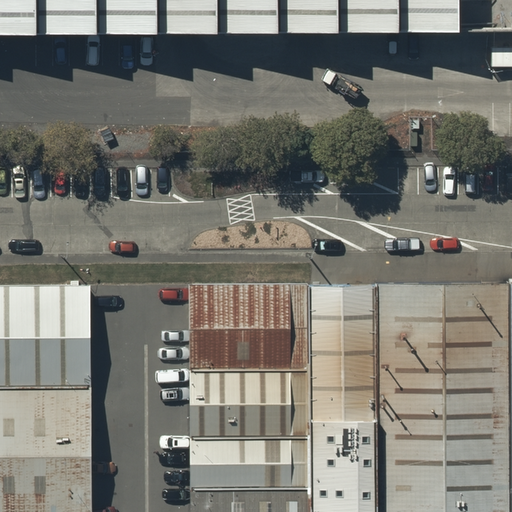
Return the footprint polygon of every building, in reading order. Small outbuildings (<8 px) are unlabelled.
[(511,0),(0,0),(0,41),(511,36),(511,0)] [(306,511),(305,290),(190,291),(190,511),(306,511)] [(370,511),(369,290),(307,290),(307,511),(370,511)] [(503,511),(503,290),(372,290),(373,511),(503,511)] [(91,511),(94,293),(0,293),(0,511),(91,511)]
